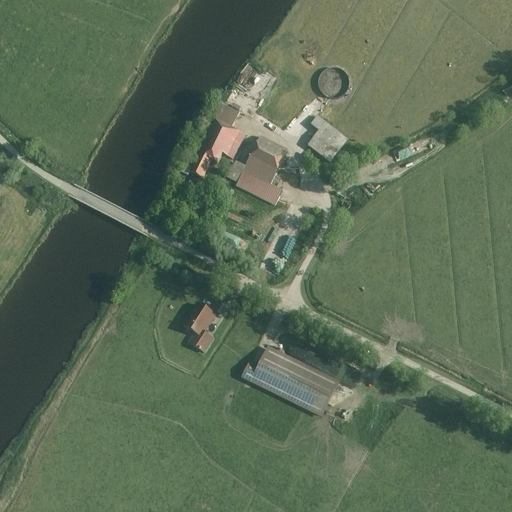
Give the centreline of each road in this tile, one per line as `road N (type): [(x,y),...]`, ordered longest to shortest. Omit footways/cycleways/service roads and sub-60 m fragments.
road 1 (unclassified): [(161,233),(511,416)]
road 2 (track): [(511,86),(454,125),(324,239),(294,304)]
road 3 (unclassified): [(161,233),(72,188),(0,138)]
